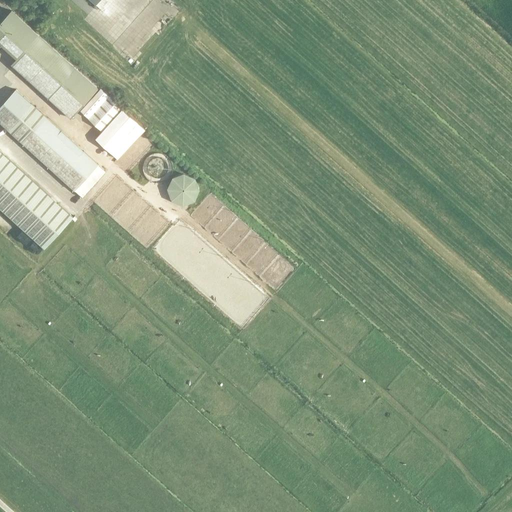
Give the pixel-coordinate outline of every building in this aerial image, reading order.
[(11,10),(0,0),(0,14),(3,18),(11,10)] [(48,98),(71,118),(98,89),(76,68),(39,34),(12,10),(0,22),(0,43),(17,59),(11,65),(48,98)] [(105,91),(84,114),(103,131),(95,139),(117,159),(145,128),(122,107),(105,91)] [(17,92),(0,110),(0,123),(23,143),(47,117),(17,92)] [(47,117),(23,143),(82,197),(106,171),(47,117)] [(0,150),(0,207),(45,248),(73,216),(0,150)] [(196,188),(196,185),(196,182),(195,178),(193,175),(191,173),(188,171),(185,169),(182,168),(179,168),(176,168),(173,169),(170,171),(167,173),(165,175),(164,178),(163,182),(162,185),(163,188),(164,191),(166,195),(167,197),(170,199),(173,200),(176,201),(179,202),(182,201),(185,200),(188,199),(191,197),(193,194),(195,191),(196,188)] [(0,207),(0,217),(7,224),(12,218),(0,207)]
